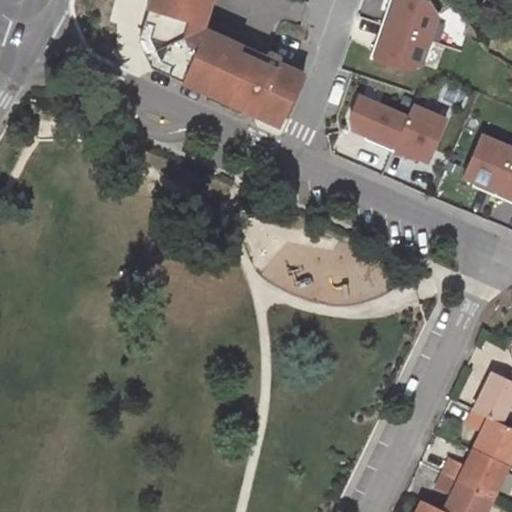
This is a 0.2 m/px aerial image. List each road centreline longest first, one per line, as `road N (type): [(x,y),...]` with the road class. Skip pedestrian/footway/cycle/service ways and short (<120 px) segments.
road 1 (residential): [(500,249),(370,511)]
road 2 (residential): [(28,36),(52,54),(291,157)]
road 3 (residential): [(291,157),(500,249)]
road 4 (unclassified): [(348,0),(291,157)]
